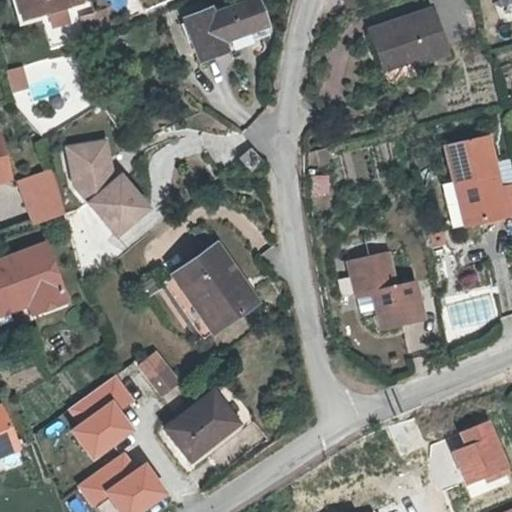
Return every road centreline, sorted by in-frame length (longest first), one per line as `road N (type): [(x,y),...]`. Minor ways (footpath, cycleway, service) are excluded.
road 1 (residential): [(345,421),(308,316),(288,212),(285,128),(309,0)]
road 2 (residential): [(511,354),(345,421)]
road 3 (residential): [(345,421),(207,511)]
